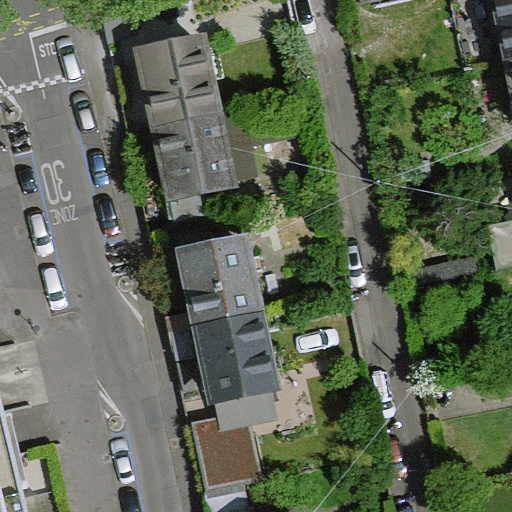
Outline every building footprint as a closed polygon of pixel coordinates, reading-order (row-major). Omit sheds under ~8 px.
[(511,0),(498,0),(511,56),(511,0)] [(141,39),(135,14),(106,22),(110,46),(141,39)] [(159,130),(218,117),(202,46),(143,58),(159,130)] [(218,117),(159,130),(175,200),(231,186),(218,117)] [(511,268),(511,227),(492,231),(500,271),(511,268)] [(186,258),(201,330),(260,317),(245,247),(186,258)] [(260,317),(201,330),(214,400),(274,388),(260,317)] [(0,506),(25,501),(15,457),(0,396),(0,506)] [(206,495),(231,489),(224,458),(196,463),(203,496),(206,495)] [(250,511),(246,486),(231,489),(206,495),(209,511),(250,511)]
